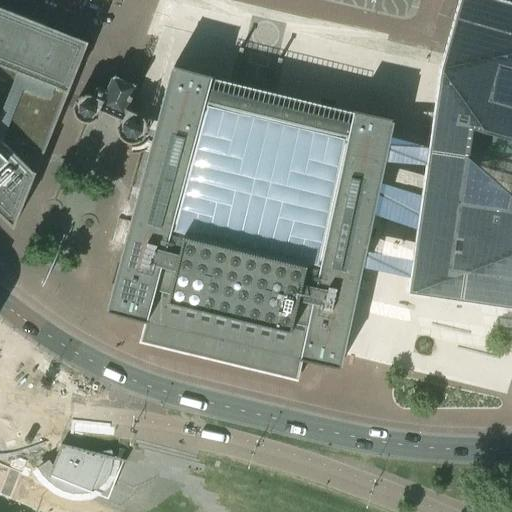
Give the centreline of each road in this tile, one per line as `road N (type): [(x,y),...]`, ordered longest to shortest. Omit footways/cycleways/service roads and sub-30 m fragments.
road 1 (primary): [(28,322),(86,360),(190,399),(376,441),(511,449)]
road 2 (residential): [(289,0),(397,29),(425,22),(431,0)]
